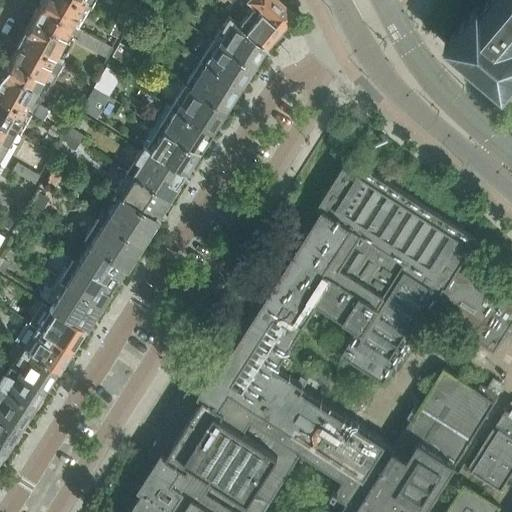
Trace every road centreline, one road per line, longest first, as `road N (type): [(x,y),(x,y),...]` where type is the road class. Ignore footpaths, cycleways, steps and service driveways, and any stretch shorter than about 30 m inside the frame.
road 1 (residential): [(310,75),(273,96),(11,511)]
road 2 (residential): [(55,511),(308,108),(310,75)]
road 3 (residential): [(355,34),(393,89),(511,192)]
